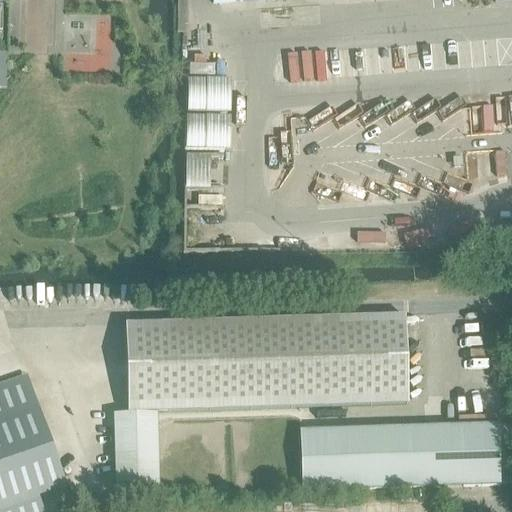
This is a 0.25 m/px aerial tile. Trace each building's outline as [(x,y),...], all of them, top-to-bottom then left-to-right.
[(189,79),(188,112),(232,114),(233,80),(189,79)] [(186,150),(230,152),(232,118),(187,117),(186,150)] [(211,156),(186,156),(186,208),(224,208),(224,186),(211,186),(211,156)] [(404,318),(123,327),(126,415),(157,414),(406,405),(404,319),(404,318)] [(0,511),(39,511),(35,498),(62,489),(24,378),(0,386),(0,511)] [(126,415),(114,415),(116,499),(160,498),(157,414),(126,415)] [(499,488),(497,427),(317,433),(319,493),(499,488)]
